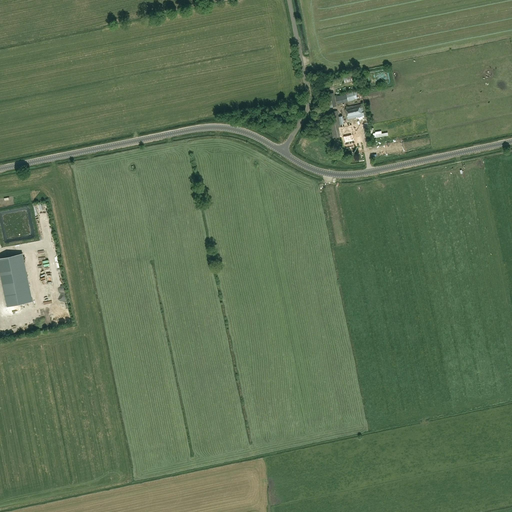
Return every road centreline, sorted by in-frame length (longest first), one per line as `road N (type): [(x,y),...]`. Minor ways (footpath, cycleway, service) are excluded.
road 1 (tertiary): [(0,169),(202,128),(255,136),(282,153)]
road 2 (track): [(0,179),(202,138),(242,142),(268,157),(274,147)]
road 3 (tertiary): [(282,153),(320,172),(353,175),(511,142)]
road 4 (unclassified): [(282,153),(309,94),(289,0)]
